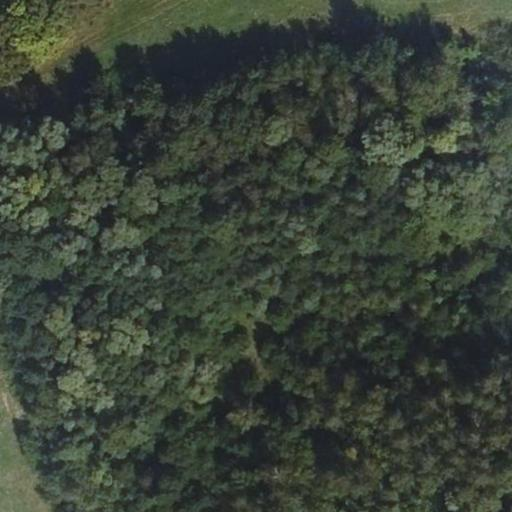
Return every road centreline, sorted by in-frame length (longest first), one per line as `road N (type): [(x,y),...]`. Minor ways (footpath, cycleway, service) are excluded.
road 1 (track): [(27,74),(241,327),(269,375),(246,397),(189,408),(160,435),(144,483),(153,511)]
road 2 (unknown): [(0,89),(149,0)]
